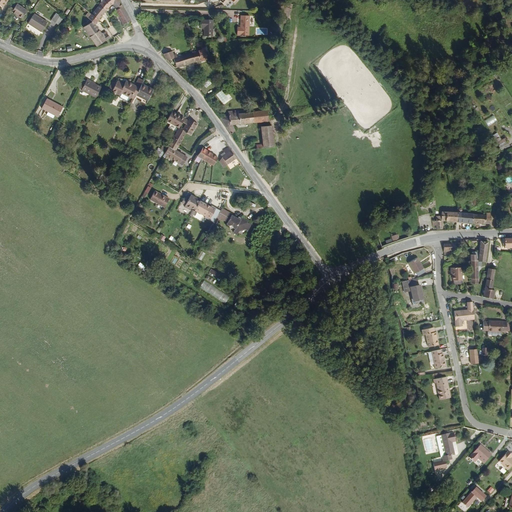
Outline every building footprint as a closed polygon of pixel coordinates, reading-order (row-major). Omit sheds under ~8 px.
[(103,0),(99,6),(106,13),(112,6),(115,12),(121,9),(116,0),(103,0)] [(95,18),(99,22),(106,13),(99,6),(92,14),(89,11),(88,12),(90,15),(95,18)] [(120,28),(129,24),(121,9),(115,12),(113,14),(120,28)] [(16,12),(12,19),(22,26),(26,19),(16,12)] [(95,26),(99,22),(95,18),(90,15),(88,12),(87,15),(92,22),(83,28),(97,48),(110,39),(107,36),(103,39),(95,26)] [(250,13),(242,14),(242,25),(239,25),(239,33),(251,33),(250,13)] [(56,17),(51,23),(58,29),(62,23),(56,17)] [(213,18),(202,18),(202,26),(206,26),(205,33),(213,34),(213,18)] [(34,20),(29,29),(41,36),(46,27),(34,20)] [(192,50),(195,62),(210,58),(209,53),(207,53),(206,50),(207,50),(207,46),(201,46),(201,49),(192,50)] [(187,64),(195,62),(192,50),(183,53),(187,64)] [(165,57),(175,69),(185,65),(181,54),(179,55),(177,53),(174,55),(172,51),(165,55),(166,57),(165,57)] [(209,79),(203,85),(207,88),(212,82),(209,79)] [(94,99),(100,88),(89,83),(89,82),(86,80),(80,91),(94,99)] [(134,100),(139,89),(142,85),(138,83),(133,91),(124,86),(122,90),(121,89),(121,88),(116,86),(115,88),(112,86),(109,93),(119,99),(118,101),(125,104),(128,104),(131,98),(134,100)] [(131,106),(142,112),(151,95),(139,89),(134,100),(131,106)] [(222,90),(216,95),(225,104),(230,100),(222,90)] [(62,107),(55,104),(54,105),(52,104),(49,103),(50,101),(46,100),(41,109),(57,117),(62,107)] [(244,111),(243,107),(228,110),(229,114),(220,116),(230,133),(236,130),(234,125),(267,118),(266,107),(244,111)] [(171,116),(165,125),(177,133),(180,127),(182,123),(178,121),(177,122),(174,120),(175,118),(171,116)] [(180,127),(183,130),(190,134),(194,126),(188,122),(186,125),(182,123),(180,127)] [(275,145),(271,123),(262,124),(265,142),(258,143),(258,148),(275,145)] [(181,135),(177,133),(170,145),(176,149),(182,139),(186,142),(190,134),(183,130),(181,135)] [(497,145),(500,149),(508,145),(505,140),(502,142),(499,137),(496,139),(499,144),(497,145)] [(167,150),(173,154),(176,149),(170,145),(167,150)] [(167,150),(162,159),(181,169),(185,161),(173,154),(167,150)] [(200,150),(196,159),(212,168),(217,160),(200,150)] [(223,171),(235,162),(227,150),(222,154),(222,156),(218,160),(219,162),(217,163),(223,171)] [(195,163),(192,170),(197,173),(201,167),(195,163)] [(155,195),(150,204),(165,212),(170,204),(155,195)] [(199,201),(193,199),(187,210),(193,213),(194,211),(198,213),(198,214),(208,219),(213,209),(203,204),(202,205),(198,203),(199,201)] [(222,208),(213,224),(217,226),(221,219),(231,224),(231,225),(234,229),(237,228),(239,229),(237,233),(241,235),(243,231),(245,231),(248,229),(252,230),(255,224),(251,222),(251,221),(245,218),(244,220),(234,216),(235,215),(222,208)] [(444,223),(455,224),(455,215),(441,214),(441,219),(444,219),(444,223)] [(455,215),(455,224),(470,225),(471,215),(460,215),(455,215)] [(471,215),(470,225),(489,226),(489,219),(484,219),(484,216),(471,215)] [(435,228),(435,232),(442,231),(441,224),(436,224),(435,223),(431,223),(431,228),(435,228)] [(511,240),(504,240),(504,246),(502,247),(502,250),(511,249),(511,240)] [(480,263),(484,263),(487,244),(481,243),(479,254),(474,254),(474,256),(470,256),(470,263),(477,263),(480,263)] [(447,248),(443,247),(443,254),(447,254),(447,253),(455,253),(455,246),(451,246),(451,247),(447,247),(447,248)] [(425,268),(420,260),(413,264),(417,272),(425,268)] [(450,268),(450,272),(452,272),(452,275),(453,280),(461,281),(461,268),(450,268)] [(209,274),(217,278),(220,273),(211,269),(209,274)] [(483,297),(493,299),(494,291),(491,290),(494,274),(497,274),(498,271),(488,269),(483,297)] [(204,281),(200,288),(226,303),(230,296),(204,281)] [(421,303),(416,286),(406,289),(411,306),(421,303)] [(471,318),(470,302),(464,303),(465,310),(452,311),(453,326),(460,325),(459,319),(471,318)] [(506,333),(506,322),(493,322),(488,322),(487,323),(482,323),(483,332),(487,331),(487,333),(506,333)] [(438,346),(435,333),(434,334),(433,328),(423,331),(424,335),(425,335),(428,348),(438,346)] [(440,350),(431,352),(435,369),(445,367),(443,355),(441,355),(440,350)] [(471,364),(478,363),(477,351),(470,351),(471,364)] [(450,398),(446,378),(434,381),(434,384),(436,384),(440,401),(450,398)] [(457,442),(455,433),(438,439),(444,459),(445,458),(446,462),(437,465),(438,472),(451,468),(449,462),(456,460),(455,456),(458,455),(454,443),(457,442)] [(485,463),(492,455),(481,446),(470,458),(476,462),(479,459),(485,463)] [(508,470),(511,465),(511,459),(510,458),(511,455),(508,451),(499,462),(508,470)] [(497,484),(490,488),(493,493),(499,489),(497,484)] [(485,496),(474,486),(469,492),(469,493),(461,503),(467,508),(476,498),(480,502),(485,496)]
